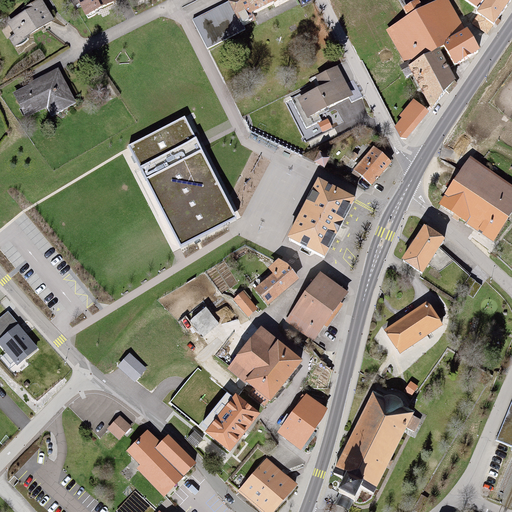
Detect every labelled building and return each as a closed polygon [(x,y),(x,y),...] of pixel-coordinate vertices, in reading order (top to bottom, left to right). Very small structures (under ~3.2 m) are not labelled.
[(9,38),(13,45),(55,19),(43,0),(9,22),(17,34),(9,38)] [(79,0),(85,13),(114,0),(79,0)] [(228,0),(229,4),(197,20),(209,45),(243,29),(241,23),(290,0),(228,0)] [(410,75),(442,59),(436,48),(443,44),(440,37),(459,27),(444,0),(436,0),(420,9),(415,0),(400,8),(405,17),(391,24),(384,11),(343,32),(360,63),(376,54),(382,66),(392,61),(386,50),(393,46),(402,64),(397,66),(404,79),(410,75)] [(475,15),(469,23),(483,33),(506,0),(463,0),(474,8),(471,12),(475,15)] [(452,42),(442,48),(452,63),(475,49),(463,30),(450,38),(452,42)] [(410,75),(429,110),(455,84),(442,59),(410,75)] [(322,88),(300,99),(308,117),(353,96),(338,66),(316,77),(322,88)] [(56,116),(76,105),(58,71),(16,93),(29,119),(51,107),(56,116)] [(412,102),(390,125),(395,135),(405,139),(427,116),(412,102)] [(186,117),(127,146),(181,244),(237,214),(186,117)] [(372,146),(353,170),(371,185),(390,162),(372,146)] [(511,211),(511,191),(467,160),(437,202),(492,240),(511,211)] [(317,180),(290,233),(326,251),(353,198),(317,180)] [(420,225),(398,258),(422,274),(444,241),(420,225)] [(283,265),(279,260),(270,268),(274,273),(255,289),(270,306),(302,279),(287,262),(283,265)] [(347,294),(320,275),(288,323),(315,341),(347,294)] [(424,302),(378,329),(393,354),(439,327),(424,302)] [(208,309),(192,320),(208,343),(224,332),(208,309)] [(7,313),(0,319),(0,347),(6,354),(0,359),(0,361),(16,380),(31,367),(28,363),(41,352),(7,313)] [(231,369),(230,371),(272,404),(305,361),(262,329),(247,348),(237,340),(221,361),(231,369)] [(52,355),(29,376),(48,396),(71,374),(52,355)] [(147,371),(129,356),(115,372),(134,387),(147,371)] [(187,376),(172,394),(185,404),(180,410),(232,453),(262,416),(210,373),(200,386),(187,376)] [(346,482),(342,492),(361,500),(365,491),(380,497),(408,432),(414,435),(423,416),(412,412),(415,407),(375,390),(337,478),(346,482)] [(305,393),(277,432),(300,450),(327,408),(305,393)] [(511,397),(495,440),(511,446),(511,444),(511,397)] [(121,416),(108,431),(121,442),(134,428),(121,416)] [(128,452),(142,465),(138,470),(168,499),(196,469),(165,441),(163,443),(148,430),(128,452)] [(197,430),(188,439),(198,449),(207,439),(197,430)] [(266,460),(239,493),(262,511),(275,511),(297,485),(266,460)]
